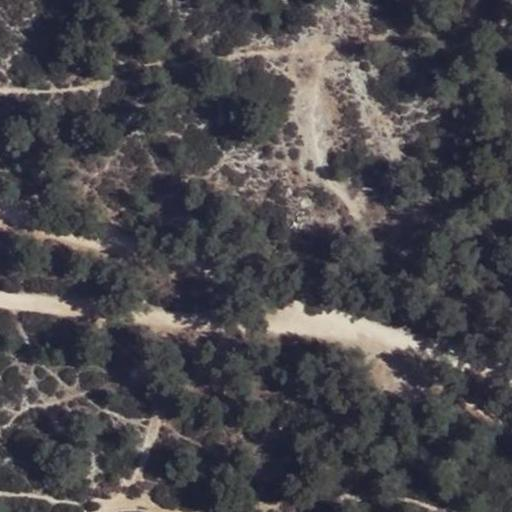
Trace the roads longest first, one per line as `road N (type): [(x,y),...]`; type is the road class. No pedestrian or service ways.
road 1 (track): [(0,206),(148,257),(262,284),(368,330),(472,353),(511,373)]
road 2 (track): [(0,296),(180,319),(368,330)]
